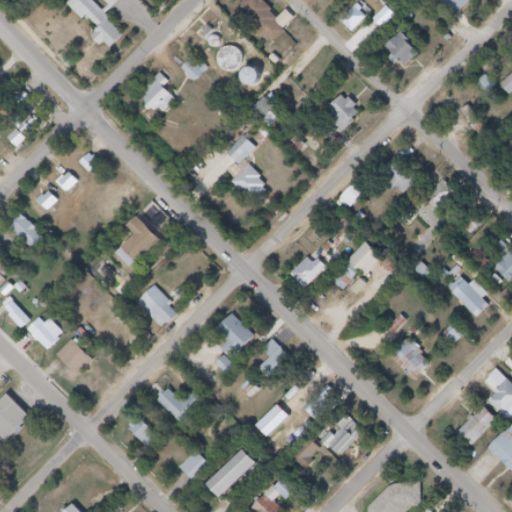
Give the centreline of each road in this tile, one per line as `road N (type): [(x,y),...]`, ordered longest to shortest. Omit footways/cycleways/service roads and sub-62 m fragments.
road 1 (residential): [(11,511),(511,12)]
road 2 (tertiary): [(492,511),(0,25)]
road 3 (residential): [(511,211),(296,0)]
road 4 (residential): [(0,200),(197,0)]
road 5 (residential): [(338,511),(511,340)]
road 6 (residential): [(165,511),(0,345)]
